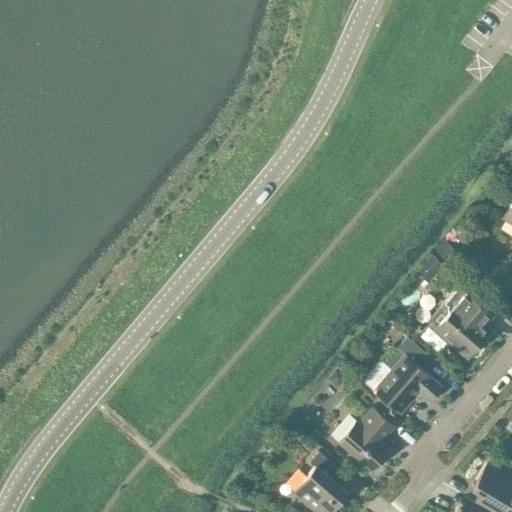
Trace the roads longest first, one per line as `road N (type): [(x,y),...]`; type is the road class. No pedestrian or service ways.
road 1 (unclassified): [(3,511),(84,394),(297,147),(370,0)]
road 2 (residential): [(396,511),(418,479),(423,453),(511,349)]
